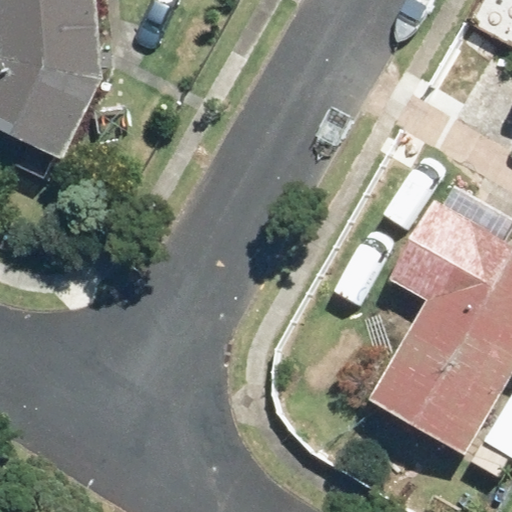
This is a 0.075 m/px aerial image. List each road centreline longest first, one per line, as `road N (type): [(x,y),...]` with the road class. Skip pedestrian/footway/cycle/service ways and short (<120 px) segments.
road 1 (residential): [(368,0),(107,447)]
road 2 (residential): [(107,447),(0,384)]
road 3 (residential): [(210,511),(107,447)]
